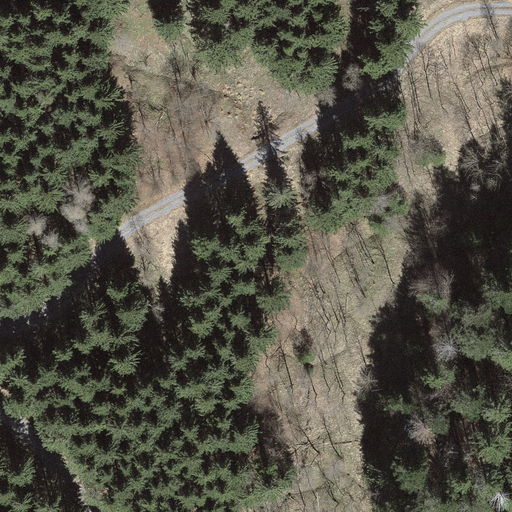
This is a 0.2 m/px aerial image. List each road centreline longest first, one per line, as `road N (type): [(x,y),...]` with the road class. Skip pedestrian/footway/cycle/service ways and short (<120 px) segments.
road 1 (track): [(0,327),(43,319),(116,239),(371,86),(440,22),(464,11),(511,9)]
road 2 (track): [(99,511),(0,408)]
